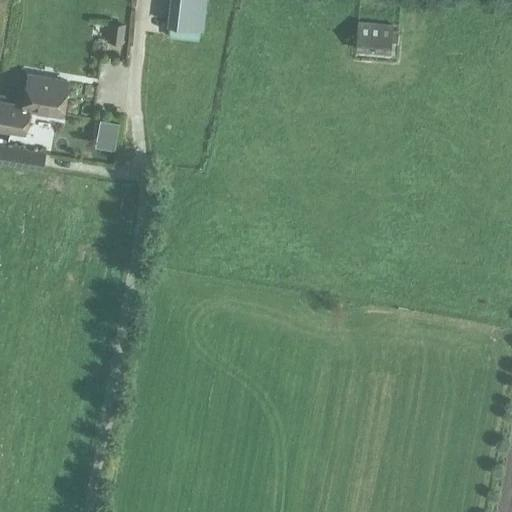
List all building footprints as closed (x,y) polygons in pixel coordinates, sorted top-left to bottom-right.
[(202,0),(170,0),(168,20),(199,24),(202,0)] [(393,25),(357,22),(355,50),(390,53),(393,25)] [(201,26),(171,23),(170,34),(200,38),(201,26)] [(125,26),(109,24),(107,41),(122,43),(125,26)] [(22,105),(21,106),(28,107),(61,113),(66,80),(27,73),(22,105)] [(22,105),(0,101),(0,127),(24,131),(28,107),(21,106),(22,105)] [(0,143),(0,160),(43,167),(46,151),(0,143)]
